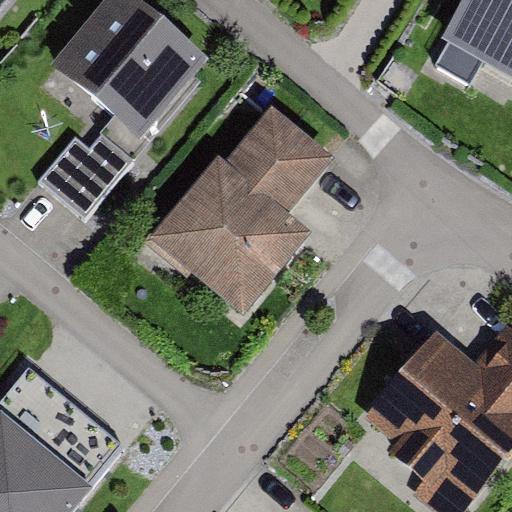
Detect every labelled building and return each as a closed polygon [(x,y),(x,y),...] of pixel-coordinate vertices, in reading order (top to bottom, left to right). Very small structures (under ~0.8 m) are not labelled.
[(0,0),(0,20),(16,0),(0,0)] [(219,70),(135,0),(128,0),(64,78),(151,151),(219,70)] [(511,0),(482,0),(454,50),(511,82),(511,0)] [(346,176),(280,120),(235,172),(227,165),(153,251),(248,333),(323,246),(302,227),(346,176)] [(477,511),(511,470),(511,342),(486,374),(448,344),(386,420),(418,447),(409,458),(441,483),(427,499),(443,511),(477,511)] [(84,511),(137,449),(44,374),(0,427),(0,511),(84,511)]
